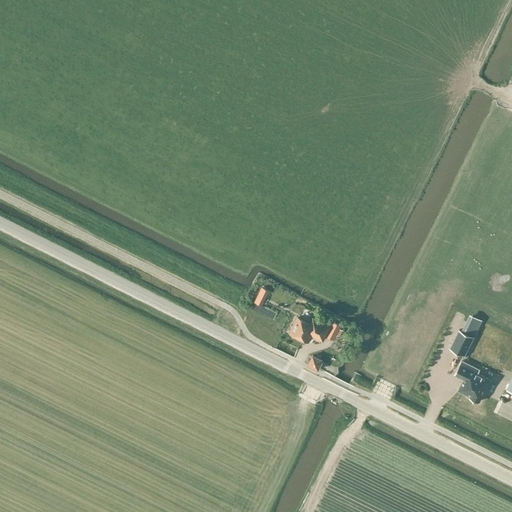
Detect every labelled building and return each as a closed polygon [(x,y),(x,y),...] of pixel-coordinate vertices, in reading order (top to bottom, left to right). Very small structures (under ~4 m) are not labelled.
[(258,297),(255,302),(263,306),(265,301),(258,297)] [(473,315),(469,324),(478,328),(482,320),(473,315)] [(297,317),(290,332),(308,341),(311,335),(323,340),(330,326),(313,318),(311,324),(297,317)] [(450,348),(464,355),(473,337),(459,330),(450,348)] [(318,370),(322,364),(323,360),(312,355),(307,365),(318,370)] [(474,377),(476,372),(460,364),(454,378),(462,382),(456,395),(468,401),(468,402),(477,407),(488,384),(474,377)]
